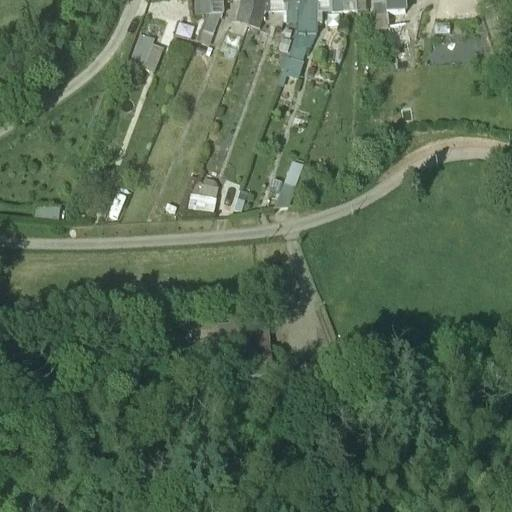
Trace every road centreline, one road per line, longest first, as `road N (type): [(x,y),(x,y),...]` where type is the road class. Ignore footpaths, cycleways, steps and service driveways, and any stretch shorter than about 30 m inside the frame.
road 1 (residential): [(0,251),(149,248),(291,231),(336,217),(425,164),(468,157),(511,164)]
road 2 (residential): [(135,0),(96,75),(0,140)]
